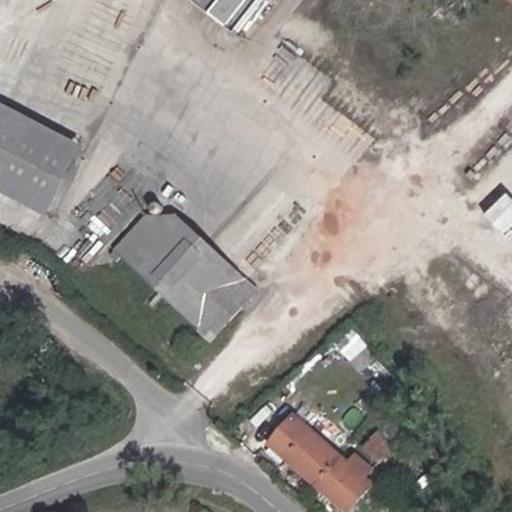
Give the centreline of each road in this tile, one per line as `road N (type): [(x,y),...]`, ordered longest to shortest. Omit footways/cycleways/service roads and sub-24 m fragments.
road 1 (tertiary): [(221,398),(336,284),(389,217),(456,111),(507,0)]
road 2 (tertiary): [(283,511),(238,478),(180,459),(108,468),(1,511)]
road 3 (track): [(0,272),(79,329),(143,392),(177,430),(180,459)]
